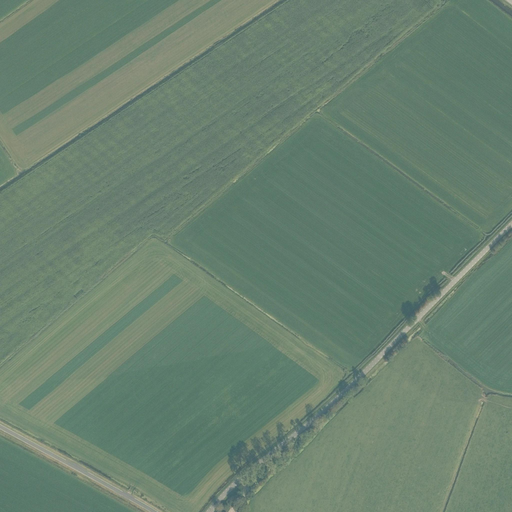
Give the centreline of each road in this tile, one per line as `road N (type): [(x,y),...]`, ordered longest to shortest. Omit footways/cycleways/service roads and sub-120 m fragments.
road 1 (tertiary): [(208,511),(511,223)]
road 2 (unclassified): [(154,511),(0,426)]
